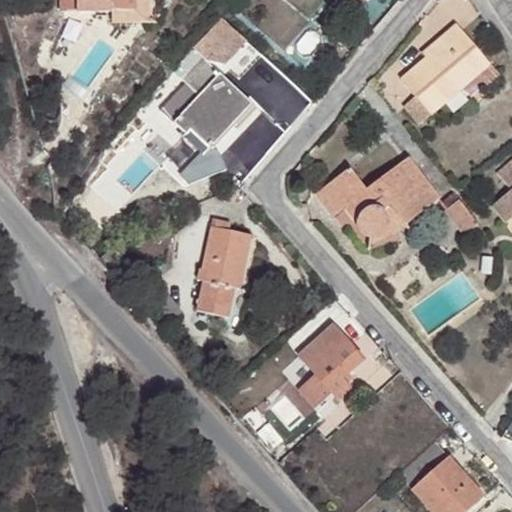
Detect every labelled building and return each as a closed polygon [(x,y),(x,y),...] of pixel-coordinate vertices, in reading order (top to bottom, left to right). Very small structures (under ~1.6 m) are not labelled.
[(58,0),(58,8),(113,8),(134,8),(134,0),(58,0)] [(148,14),(148,0),(134,0),(134,8),(113,8),(113,15),(148,14)] [(422,80),(410,91),(427,109),(482,62),(497,49),(462,8),(447,21),(451,26),(432,42),(407,63),(422,80)] [(222,16),(198,42),(212,55),(215,55),(223,56),(228,59),(247,38),(222,16)] [(447,21),(428,37),(432,42),(451,26),(447,21)] [(174,118),(190,132),(193,128),(213,146),(254,98),(191,44),(171,66),(198,90),(174,118)] [(482,62),(490,72),(506,59),(497,49),(482,62)] [(193,128),(190,132),(188,133),(210,151),(213,146),(193,128)] [(447,183),(413,142),(374,176),(357,155),(324,182),(342,204),(355,193),(366,204),(368,211),(373,218),(381,225),(386,224),(395,221),(400,217),(402,212),(404,206),(411,202),(417,209),(447,183)] [(511,186),(507,190),(511,197),(511,213),(500,222),(511,238),(511,186)] [(458,235),(474,228),(462,203),(446,210),(458,235)] [(500,222),(511,213),(511,206),(497,217),(500,222)] [(232,219),(213,214),(201,263),(199,263),(196,274),(202,275),(194,303),(226,313),(234,284),(239,285),(252,233),(230,227),(232,219)] [(365,356),(334,320),(298,352),(315,371),(299,385),(315,404),(332,391),(336,396),(351,384),(343,374),(365,356)] [(268,397),(258,385),(237,404),(246,416),(268,397)] [(288,435),(273,417),(259,429),(274,447),(288,435)] [(399,471),(413,486),(450,453),(438,438),(399,471)] [(450,511),(464,501),(471,508),(486,494),(450,453),(413,486),(435,511),(450,511)] [(465,511),(471,508),(464,501),(450,511),(465,511)]
